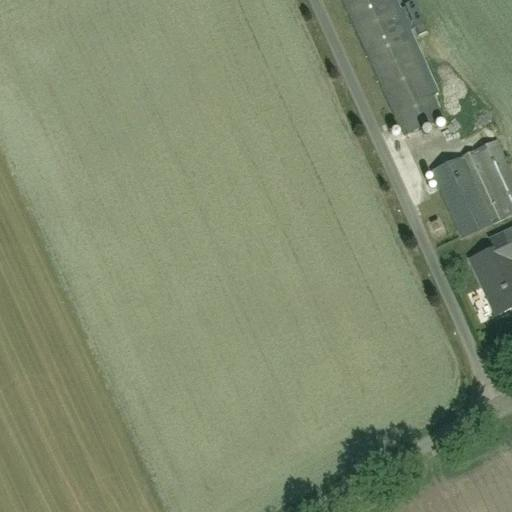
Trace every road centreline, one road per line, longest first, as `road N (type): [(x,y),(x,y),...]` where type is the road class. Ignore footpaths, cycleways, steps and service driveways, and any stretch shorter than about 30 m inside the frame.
road 1 (unknown): [(498,407),(312,0)]
road 2 (unclassified): [(318,511),(511,399)]
